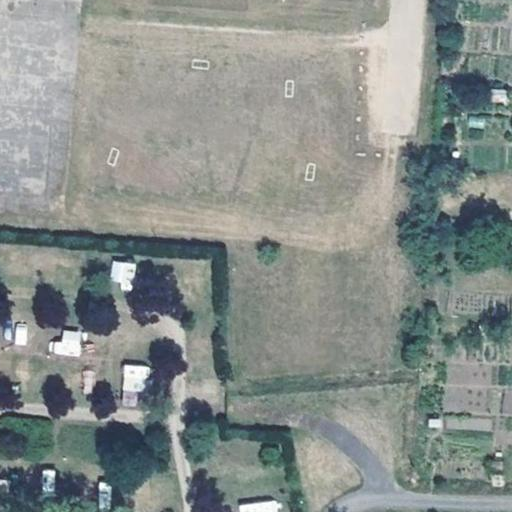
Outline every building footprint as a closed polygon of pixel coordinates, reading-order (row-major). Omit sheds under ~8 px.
[(110,261),(110,286),(133,286),(133,262),(110,261)] [(79,355),(80,331),(56,330),(56,355),(79,355)] [(151,391),(151,364),(123,364),(123,390),(151,391)] [(54,491),(54,469),(43,469),(42,491),(54,491)] [(274,511),(274,500),(241,502),(241,511),(274,511)]
